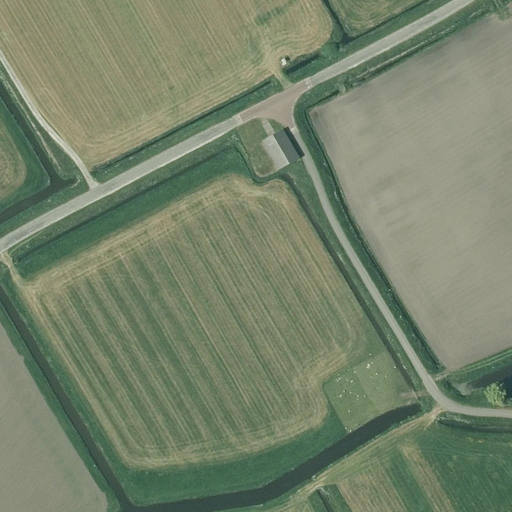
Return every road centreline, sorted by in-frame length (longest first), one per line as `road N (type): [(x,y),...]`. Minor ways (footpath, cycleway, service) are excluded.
road 1 (unclassified): [(511,413),(460,410),(435,394),(327,212),(280,102)]
road 2 (tertiary): [(0,250),(280,102)]
road 3 (tertiary): [(280,102),(464,0)]
